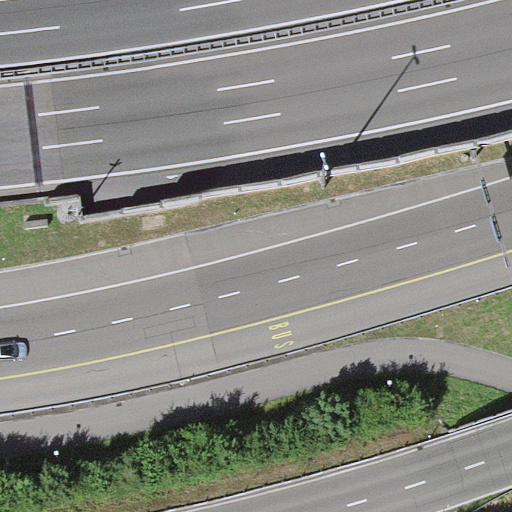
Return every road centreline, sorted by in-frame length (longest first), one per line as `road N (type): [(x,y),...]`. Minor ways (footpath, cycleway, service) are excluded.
road 1 (primary): [(0,360),(207,317),(511,232)]
road 2 (motorway): [(0,136),(200,110),(511,47)]
road 3 (motorway): [(323,511),(511,452)]
